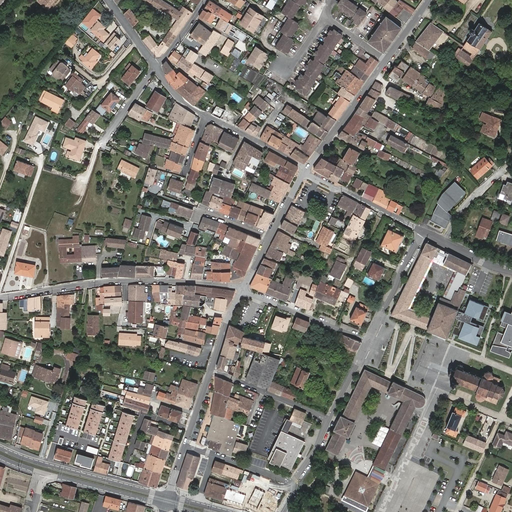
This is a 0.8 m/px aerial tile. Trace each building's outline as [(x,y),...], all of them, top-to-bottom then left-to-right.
[(39,0),(39,2),(48,9),(55,0),(39,0)] [(178,19),(186,8),(181,5),(178,9),(162,0),(145,0),(178,19)] [(272,9),(277,0),(269,0),(266,6),(272,9)] [(289,0),(285,7),(296,14),(300,8),(298,7),(299,5),(292,0),(291,0),(289,0)] [(343,10),(344,11),(351,2),(347,0),(340,0),(337,4),(341,7),(340,8),(343,10)] [(376,0),(378,1),(384,6),(384,7),(388,10),(396,1),(394,0),(376,0)] [(400,0),(396,0),(396,1),(388,10),(396,17),(404,8),(413,14),(416,10),(400,0)] [(222,18),(230,23),(231,22),(229,20),(232,15),(210,1),(204,10),(207,12),(208,12),(216,15),(222,18)] [(351,2),(344,11),(346,13),(349,15),(350,14),(353,16),(358,9),(356,8),(357,7),(351,2)] [(293,18),(296,14),(285,7),(281,13),(289,18),(291,19),(292,17),(293,18)] [(358,24),(366,13),(359,7),(358,9),(353,16),(352,17),(355,19),(354,21),(357,23),(358,24)] [(130,8),(124,14),(129,20),(136,15),(130,8)] [(185,24),(193,13),(186,8),(178,19),(185,24)] [(249,27),(248,28),(254,32),(263,16),(251,8),(248,13),(249,14),(244,23),(249,27)] [(207,12),(204,10),(200,17),(211,23),(216,15),(208,12),(207,12)] [(136,15),(129,20),(134,27),(141,22),(136,15)] [(383,24),(382,23),(373,36),(374,36),(369,43),(382,52),(388,45),(395,36),(394,36),(400,27),(388,17),(383,24)] [(230,31),(233,25),(230,23),(222,18),(216,27),(228,33),(230,31)] [(289,18),(284,25),(295,33),(297,30),(298,27),(297,27),(298,24),(291,19),(289,18)] [(177,36),(185,24),(178,19),(170,31),(177,36)] [(104,30),(105,27),(99,22),(92,30),(104,41),(109,35),(104,30)] [(199,23),(191,35),(203,45),(199,51),(206,56),(221,35),(214,30),(212,32),(199,23)] [(415,43),(428,51),(443,32),(430,23),(415,43)] [(469,66),(492,31),(479,23),(474,29),(472,28),(469,29),(469,33),(471,34),(462,47),(472,54),(470,56),(460,50),(458,54),(453,51),(451,53),(450,52),(449,53),(469,66)] [(280,32),(284,35),(290,39),(291,36),(292,37),(295,33),(284,25),(280,32)] [(396,37),(402,29),(400,27),(394,36),(395,36),(396,37)] [(337,43),(341,36),(342,36),(334,30),(332,32),(331,31),(329,34),(327,36),(337,43)] [(169,46),(177,36),(170,31),(163,40),(169,46)] [(119,36),(114,32),(105,43),(108,45),(107,46),(113,51),(121,40),(117,37),(119,36)] [(150,35),(144,40),(151,50),(158,45),(150,35)] [(280,42),(290,49),(293,44),(292,43),(293,41),(290,39),(284,35),(280,42)] [(331,50),(337,43),(327,36),(326,37),(324,41),(325,42),(323,44),(331,50)] [(73,42),(69,38),(65,43),(71,47),(74,42),(73,42)] [(165,52),(169,46),(163,40),(159,47),(158,45),(151,50),(157,56),(161,56),(163,53),(165,52)] [(233,43),(228,40),(222,52),(228,55),(229,53),(228,52),(233,43)] [(287,54),(288,51),(290,49),(280,42),(275,49),(284,55),(285,53),(287,54)] [(426,58),(430,52),(428,51),(415,43),(415,42),(412,48),(426,58)] [(332,50),(331,50),(323,44),(322,46),(321,46),(319,48),(318,50),(327,57),(332,50)] [(257,46),(252,53),(264,60),(265,59),(267,56),(266,55),(267,52),(257,46)] [(92,49),(85,58),(82,62),(92,69),(97,62),(96,61),(100,55),(92,49)] [(185,58),(193,63),(195,59),(198,55),(190,50),(185,58)] [(322,63),(327,57),(318,50),(317,52),(314,55),(316,56),(314,58),(315,58),(322,63)] [(183,56),(174,51),(168,58),(177,64),(183,56)] [(264,60),(252,53),(248,60),(258,66),(260,64),(261,65),(263,62),(264,60)] [(189,70),(194,63),(193,63),(185,58),(184,57),(183,56),(177,64),(188,72),(189,70)] [(369,75),(379,62),(372,57),(369,60),(367,63),(360,58),(355,66),(369,75)] [(325,65),(322,63),(315,58),(313,61),(312,61),(310,64),(308,65),(319,73),(325,65)] [(67,68),(62,64),(61,64),(57,61),(56,62),(50,69),(51,71),(53,73),(53,76),(57,79),(60,78),(63,80),(64,80),(70,72),(70,71),(67,68)] [(166,74),(173,69),(169,64),(166,61),(163,65),(166,74)] [(397,68),(403,72),(408,66),(401,61),(397,68)] [(195,74),(200,67),(194,63),(189,70),(195,74)] [(133,66),(129,71),(123,78),(130,84),(139,73),(137,71),(138,69),(133,65),(133,66)] [(314,80),(319,73),(308,65),(308,66),(305,69),(307,70),(304,73),(305,74),(314,80)] [(355,95),(364,82),(351,72),(347,70),(341,65),(337,71),(343,75),(338,82),(354,94),(355,95)] [(364,82),(369,75),(355,66),(351,72),(364,82)] [(403,72),(397,68),(395,66),(389,75),(397,81),(403,72)] [(209,83),(214,76),(200,67),(195,74),(206,81),(209,83)] [(257,86),(263,75),(247,67),(242,78),(257,86)] [(176,89),(190,79),(180,71),(177,73),(173,69),(166,74),(167,77),(171,84),(176,89)] [(402,79),(412,86),(420,75),(410,69),(402,79)] [(300,79),(299,80),(310,88),(315,81),(314,80),(305,74),(303,77),(302,76),(300,79)] [(420,75),(412,86),(426,96),(433,86),(429,84),(428,86),(424,83),(426,80),(422,77),(423,76),(420,74),(420,75)] [(74,92),(76,90),(81,83),(84,79),(78,75),(76,78),(74,76),(66,86),(74,92)] [(198,86),(190,79),(176,89),(187,98),(192,93),(198,86)] [(298,85),(296,88),(305,95),(310,88),(299,80),(298,81),(296,84),(298,85)] [(382,85),(375,81),(367,95),(375,99),(380,93),(378,91),(382,85)] [(338,82),(333,90),(341,96),(349,101),(354,94),(338,82)] [(81,83),(76,90),(81,94),(86,87),(81,83)] [(148,97),(151,99),(158,87),(155,85),(148,97)] [(429,98),(426,103),(439,110),(449,91),(439,85),(437,89),(433,86),(426,96),(429,98)] [(206,91),(199,86),(198,86),(192,93),(199,100),(200,98),(206,91)] [(386,93),(398,99),(402,92),(391,86),(386,93)] [(42,101),(54,107),(61,111),(66,102),(47,92),(42,101)] [(108,110),(110,112),(121,99),(112,92),(101,105),(106,108),(108,110)] [(156,92),(147,107),(157,112),(166,98),(156,92)] [(398,99),(410,105),(414,98),(402,92),(398,99)] [(192,93),(187,98),(194,105),(199,100),(192,93)] [(367,111),(368,110),(375,99),(367,95),(359,107),(356,112),(364,117),(366,113),(367,111)] [(349,101),(341,96),(328,114),(329,114),(337,120),(350,102),(349,101)] [(259,97),(254,104),(255,105),(262,110),(268,103),(259,97)] [(136,103),(129,114),(140,120),(141,118),(147,121),(153,113),(136,103)] [(180,123),(190,128),(195,114),(177,103),(169,118),(178,122),(180,123)] [(101,104),(96,111),(101,114),(106,108),(101,105),(101,104)] [(216,107),(212,113),(221,118),(226,109),(217,105),(216,107)] [(255,105),(250,112),(257,117),(262,110),(255,105)] [(283,111),(301,123),(305,116),(287,105),(283,111)] [(82,132),(90,122),(93,124),(101,114),(96,111),(93,109),(77,130),(82,132)] [(387,118),(372,109),(370,112),(368,110),(367,111),(366,113),(372,116),(371,117),(377,121),(383,124),(387,118)] [(337,120),(329,114),(327,116),(319,111),(318,114),(313,121),(328,131),(337,120)] [(257,136),(261,127),(259,126),(254,121),(257,117),(250,112),(246,118),(239,126),(257,136)] [(373,129),(377,121),(371,117),(372,116),(366,113),(364,117),(356,112),(349,121),(356,125),(357,122),(362,125),(363,123),(373,129)] [(501,120),(486,114),(482,112),(479,120),(487,123),(486,125),(483,124),(481,130),(494,136),(501,120)] [(305,116),(301,123),(323,138),(328,131),(313,121),(305,116)] [(6,117),(0,125),(4,128),(10,121),(6,117)] [(49,123),(36,117),(25,141),(33,145),(35,141),(32,139),(34,136),(36,135),(39,129),(45,132),(49,123)] [(396,123),(392,120),(387,118),(383,124),(392,129),(396,123)] [(70,119),(65,125),(72,129),(77,122),(70,119)] [(357,132),(362,125),(357,122),(356,125),(349,121),(343,130),(350,133),(354,136),(357,132)] [(176,135),(191,141),(195,131),(190,128),(180,123),(176,135)] [(208,126),(205,134),(213,138),(215,135),(220,137),(222,132),(217,129),(216,132),(211,128),(213,126),(210,124),(208,126)] [(268,126),(261,138),(284,151),(287,145),(282,141),(285,136),(268,126)] [(350,133),(343,130),(338,136),(346,140),(350,133)] [(224,132),(219,145),(233,152),(239,139),(224,132)] [(360,133),(357,132),(354,136),(350,133),(346,140),(358,146),(362,140),(357,138),(360,133)] [(140,141),(171,149),(173,141),(170,140),(142,133),(140,141)] [(364,149),(367,143),(365,142),(367,137),(360,133),(357,138),(362,140),(358,146),(364,149)] [(213,138),(205,134),(202,142),(210,146),(212,141),(218,143),(220,137),(215,135),(213,138)] [(301,151),(309,156),(321,140),(312,134),(304,145),(301,143),(300,146),(297,145),(296,148),(301,151)] [(189,147),(191,141),(176,135),(174,138),(173,141),(189,147)] [(408,144),(391,135),(387,143),(403,152),(408,144)] [(287,145),(284,151),(305,163),(309,156),(301,151),(296,148),(294,147),(290,143),(292,140),(285,136),(282,141),(287,145)] [(76,142),(67,139),(64,147),(73,150),(72,153),(73,154),(72,158),(80,161),(84,152),(82,152),(83,149),(85,149),(87,142),(79,139),(78,143),(76,142)] [(173,141),(171,149),(173,149),(170,160),(168,159),(165,171),(179,174),(189,147),(173,141)] [(210,146),(202,142),(195,157),(205,161),(210,146)] [(263,153),(244,142),(242,147),(233,164),(245,169),(251,157),(260,160),(263,153)] [(382,144),(377,142),(376,142),(373,147),(379,150),(382,144)] [(152,146),(139,143),(135,154),(147,159),(152,146)] [(356,150),(349,147),(342,159),(341,158),(337,166),(344,170),(345,167),(347,168),(350,163),(356,166),(363,154),(356,150)] [(379,150),(377,155),(387,161),(390,154),(379,150)] [(297,166),(270,152),(265,161),(275,167),(275,168),(280,170),(293,176),(298,168),(297,166)] [(205,161),(195,157),(192,169),(200,172),(205,161)] [(337,166),(341,158),(338,157),(334,164),(322,158),(314,169),(329,177),(331,173),(332,173),(337,166)] [(486,160),(484,158),(471,170),(477,177),(491,165),(493,162),(489,158),(486,160)] [(139,169),(121,160),(117,168),(121,170),(120,172),(134,179),(139,169)] [(14,171),(32,177),(35,167),(18,161),(14,171)] [(356,166),(350,163),(347,168),(345,167),(344,170),(352,174),(356,166)] [(352,174),(344,170),(337,166),(332,173),(331,173),(329,177),(337,182),(341,175),(342,176),(341,179),(348,182),(352,174)] [(149,168),(145,181),(153,184),(157,170),(149,168)] [(437,168),(434,174),(441,177),(444,171),(437,168)] [(193,191),(200,172),(192,169),(188,181),(188,182),(186,188),(193,191)] [(289,183),(293,176),(280,170),(276,177),(289,183)] [(212,181),(209,191),(232,197),(235,184),(214,177),(213,178),(212,178),(211,180),(212,181)] [(270,177),(269,178),(273,181),(269,188),(268,188),(267,189),(272,191),(269,198),(280,202),(289,183),(276,177),(275,179),(270,177)] [(369,190),(372,186),(356,178),(352,185),(359,189),(360,187),(365,190),(366,188),(369,190)] [(181,194),(184,183),(171,180),(168,190),(181,194)] [(454,181),(449,186),(459,197),(465,192),(454,181)] [(504,183),(499,197),(508,200),(511,201),(511,200),(511,182),(507,181),(506,184),(504,183)] [(267,189),(253,183),(251,189),(256,192),(269,198),(272,191),(267,189)] [(386,193),(372,186),(369,190),(366,188),(365,190),(362,196),(393,212),(395,207),(397,203),(384,197),(386,193)] [(435,213),(431,220),(443,227),(447,219),(445,218),(448,212),(446,211),(450,206),(449,205),(452,202),(454,203),(459,197),(449,186),(443,192),(444,193),(441,196),(441,197),(437,202),(438,203),(433,212),(435,213)] [(215,194),(207,191),(202,203),(210,206),(215,194)] [(223,202),(225,197),(215,194),(210,206),(220,210),(223,202)] [(352,213),(357,202),(343,194),(337,205),(352,213)] [(237,206),(239,200),(225,197),(223,202),(232,206),(229,214),(238,218),(243,208),(237,206)] [(265,210),(243,202),(239,200),(237,206),(243,208),(259,215),(255,225),(266,229),(274,214),(265,210)] [(172,202),(170,207),(176,209),(175,212),(190,217),(192,210),(172,202)] [(232,206),(223,202),(220,210),(229,214),(232,206)] [(370,209),(357,202),(352,213),(353,214),(344,232),(347,234),(346,236),(354,240),(370,209)] [(284,219),(297,226),(305,211),(292,204),(284,219)] [(259,215),(243,208),(238,218),(255,225),(259,215)] [(491,219),(498,221),(501,213),(494,210),(491,219)] [(136,227),(133,236),(143,239),(146,230),(148,231),(152,219),(151,217),(143,214),(139,228),(136,227)] [(220,233),(225,236),(229,227),(221,223),(204,217),(199,229),(205,232),(206,228),(214,231),(220,233)] [(133,221),(126,218),(123,227),(131,229),(133,221)] [(486,237),(492,221),(483,218),(476,236),(482,239),(484,236),(486,237)] [(280,226),(293,232),(294,233),(297,226),(284,219),(280,226)] [(311,230),(315,232),(320,221),(316,219),(311,230)] [(9,225),(18,229),(20,223),(11,220),(9,225)] [(184,226),(164,220),(163,224),(162,227),(162,229),(161,231),(181,236),(184,226)] [(225,236),(224,240),(223,241),(228,243),(228,244),(237,248),(241,239),(245,241),(248,234),(229,227),(225,236)] [(321,234),(320,235),(329,240),(333,232),(325,227),(321,234)] [(3,229),(0,239),(0,253),(3,255),(11,232),(3,229)] [(382,247),(383,246),(396,252),(404,236),(388,229),(380,246),(382,247)] [(283,251),(287,253),(292,245),(288,243),(291,237),(278,230),(270,245),(283,251)] [(501,239),(511,242),(511,234),(499,230),(496,240),(500,241),(501,239)] [(188,243),(196,245),(199,234),(192,232),(188,243)] [(245,241),(258,245),(261,239),(248,234),(245,241)] [(82,261),(81,247),(79,247),(78,235),(74,235),(74,237),(66,238),(66,237),(59,238),(60,262),(82,261)] [(329,240),(320,235),(318,241),(323,244),(321,249),(330,253),(332,248),(326,245),(329,240)] [(108,246),(125,248),(126,240),(109,238),(108,246)] [(236,260),(233,266),(235,266),(236,267),(246,271),(258,245),(245,241),(241,239),(237,248),(228,245),(223,254),(236,260)] [(433,255),(437,247),(427,242),(391,315),(410,322),(414,311),(408,309),(433,255)] [(183,244),(180,253),(186,254),(188,245),(183,244)] [(188,245),(186,254),(195,256),(197,246),(188,245)] [(268,250),(266,254),(272,257),(279,260),(283,251),(270,245),(268,250)] [(96,246),(81,247),(82,261),(96,260),(96,246)] [(193,263),(190,279),(202,280),(205,266),(203,265),(206,252),(207,248),(197,246),(195,256),(196,256),(195,264),(193,263)] [(354,266),(361,270),(370,251),(363,248),(354,266)] [(166,250),(165,258),(176,260),(178,253),(166,250)] [(471,263),(448,252),(448,253),(444,261),(443,263),(466,274),(471,263)] [(344,261),(338,257),(329,274),(339,279),(346,265),(343,264),(344,261)] [(264,258),(257,272),(268,277),(271,269),(274,270),(275,268),(274,267),(276,263),(271,260),(264,258)] [(167,260),(166,266),(176,268),(175,275),(175,278),(180,278),(182,276),(184,264),(178,263),(177,262),(167,260)] [(23,273),(23,275),(33,277),(35,266),(17,262),(16,272),(23,273)] [(367,275),(378,280),(384,267),(373,262),(367,275)] [(208,274),(207,280),(214,280),(230,281),(230,272),(229,271),(229,263),(222,263),(222,266),(212,264),(211,271),(209,271),(209,274),(208,274)] [(136,266),(121,265),(120,267),(118,276),(136,277),(136,266)] [(136,266),(136,277),(153,277),(153,266),(136,265),(136,266)] [(176,268),(166,266),(165,271),(167,271),(167,274),(175,275),(176,268)] [(236,273),(242,276),(243,276),(246,271),(236,267),(235,266),(234,269),(235,269),(234,270),(237,271),(236,273)] [(120,267),(101,268),(102,277),(118,276),(120,267)] [(266,293),(271,280),(272,279),(268,277),(257,272),(250,286),(266,293)] [(294,279),(289,277),(286,276),(282,284),(271,280),(266,293),(286,301),(291,288),(292,283),(294,281),(294,280),(294,279)] [(348,278),(344,285),(350,288),(354,281),(348,278)] [(340,293),(347,297),(349,293),(340,290),(320,281),(318,285),(314,296),(335,305),(340,293)] [(309,294),(314,296),(318,285),(313,284),(309,294)] [(107,286),(103,287),(104,292),(101,293),(101,298),(101,302),(105,302),(105,298),(122,297),(121,285),(107,286)] [(130,285),(129,301),(143,301),(144,285),(130,285)] [(169,304),(182,304),(184,294),(194,295),(195,286),(196,285),(176,285),(175,293),(175,296),(169,296),(168,292),(168,285),(159,285),(159,294),(160,298),(168,298),(169,304)] [(205,302),(205,303),(209,308),(213,308),(215,298),(211,297),(212,288),(195,286),(194,295),(206,297),(205,302)] [(227,299),(232,300),(232,299),(235,291),(227,290),(212,288),(211,297),(215,298),(216,298),(227,299)] [(455,292),(451,302),(440,298),(432,319),(428,331),(427,332),(447,340),(448,338),(455,318),(457,319),(456,320),(461,321),(461,322),(458,321),(456,326),(459,327),(459,328),(455,327),(452,334),(453,334),(452,338),(453,338),(454,339),(456,335),(459,336),(458,338),(477,346),(484,328),(470,323),(473,317),(484,321),(489,307),(469,300),(466,308),(464,307),(461,313),(459,312),(457,317),(456,316),(466,291),(460,289),(458,293),(455,292)] [(300,290),(294,306),(309,311),(314,300),(305,296),(306,292),(300,290)] [(184,294),(182,304),(201,306),(205,303),(205,302),(206,297),(194,295),(184,294)] [(57,296),(57,304),(70,304),(71,295),(57,296)] [(40,296),(19,300),(19,307),(24,307),(24,310),(32,310),(32,308),(40,308),(40,296)] [(105,302),(105,304),(110,304),(113,304),(113,305),(122,305),(122,297),(105,298),(105,302)] [(227,299),(216,298),(214,308),(225,310),(227,299)] [(142,322),(143,303),(143,301),(129,301),(129,321),(142,322)] [(357,306),(350,319),(361,324),(368,311),(367,311),(369,307),(360,303),(357,306)] [(57,304),(57,321),(66,321),(67,317),(69,317),(70,304),(57,304)] [(180,318),(179,319),(187,320),(185,327),(197,329),(199,323),(206,325),(208,319),(201,318),(188,316),(189,314),(191,307),(183,306),(180,318)] [(511,312),(507,310),(503,320),(501,319),(499,324),(506,326),(503,333),(497,330),(489,349),(508,357),(511,348),(506,345),(507,344),(511,345),(511,312)] [(414,311),(410,322),(413,324),(415,324),(428,331),(432,319),(414,311)] [(88,333),(98,333),(98,315),(88,315),(88,333)] [(285,317),(284,319),(277,316),(273,327),(281,329),(285,330),(289,318),(285,317)] [(37,327),(37,336),(49,336),(49,317),(36,317),(36,320),(35,320),(35,327),(37,327)] [(69,317),(67,317),(66,321),(57,321),(57,326),(62,326),(62,328),(69,328),(69,322),(71,322),(71,317),(69,317)] [(206,331),(217,333),(221,318),(214,317),(212,326),(207,325),(206,331)] [(297,317),(293,326),(301,329),(300,333),(304,334),(309,322),(297,317)] [(179,319),(177,326),(179,326),(178,332),(182,333),(184,334),(185,329),(185,327),(187,320),(179,319)] [(160,326),(161,324),(155,323),(153,334),(156,335),(157,329),(154,328),(155,325),(160,326)] [(156,335),(166,336),(168,325),(161,324),(160,326),(155,325),(154,328),(157,329),(156,335)] [(234,343),(239,344),(245,332),(230,325),(226,338),(231,340),(229,344),(233,345),(234,343)] [(183,337),(183,339),(195,342),(195,331),(185,329),(184,334),(183,337)] [(195,331),(195,342),(203,344),(205,333),(195,331)] [(241,346),(262,351),(264,341),(245,336),(246,332),(245,332),(239,344),(240,344),(239,345),(241,346)] [(136,334),(120,333),(119,343),(135,344),(139,344),(140,336),(136,335),(136,334)] [(361,341),(343,334),(338,344),(356,352),(361,341)] [(239,353),(240,348),(241,347),(233,345),(229,344),(231,340),(226,338),(221,354),(237,359),(239,353)] [(5,348),(3,348),(2,354),(14,357),(18,342),(6,339),(5,343),(6,344),(5,348)] [(167,342),(166,346),(167,347),(194,354),(197,346),(179,341),(178,342),(169,340),(167,342)] [(264,341),(262,351),(268,352),(271,343),(264,341)] [(237,359),(237,360),(244,362),(247,350),(240,348),(239,353),(237,359)] [(70,358),(77,360),(79,354),(72,352),(70,358)] [(246,380),(268,389),(271,381),(278,363),(279,360),(257,352),(246,380)] [(233,375),(235,366),(237,360),(237,359),(221,354),(217,368),(224,371),(226,365),(226,363),(229,364),(229,365),(227,372),(233,375)] [(0,377),(13,381),(16,371),(8,369),(9,366),(1,364),(0,368),(2,368),(0,373),(0,377)] [(477,389),(476,390),(477,391),(476,394),(478,398),(481,400),(485,398),(496,403),(499,397),(502,396),(503,393),(504,391),(502,387),(497,385),(500,379),(493,376),(492,373),(488,371),(485,373),(483,376),(482,375),(481,377),(465,371),(463,370),(463,368),(463,365),(461,364),(459,366),(458,368),(456,368),(455,371),(451,369),(449,374),(453,376),(451,379),(452,380),(450,385),(453,386),(456,387),(458,382),(477,389)] [(48,380),(48,381),(56,384),(61,369),(54,367),(53,370),(39,366),(35,377),(41,379),(42,378),(48,380)] [(233,375),(239,377),(242,368),(235,366),(233,375)] [(310,371),(297,366),(291,382),(302,387),(310,371)] [(335,430),(326,449),(337,454),(346,436),(347,434),(349,435),(354,424),(352,423),(353,421),(371,384),(376,374),(375,374),(365,369),(342,415),(341,415),(333,430),(335,430)] [(153,380),(154,373),(145,371),(143,378),(153,380)] [(387,379),(376,374),(371,384),(387,392),(392,382),(389,380),(387,379)] [(229,396),(232,384),(215,377),(215,391),(212,404),(226,407),(229,396)] [(172,390),(192,398),(197,384),(183,379),(179,388),(178,390),(175,388),(175,386),(170,385),(170,387),(164,385),(164,387),(172,390)] [(268,389),(294,401),(298,392),(271,381),(268,389)] [(404,400),(377,457),(367,477),(367,479),(357,474),(352,484),(350,483),(342,500),(357,507),(366,511),(380,482),(370,478),(374,470),(376,466),(384,470),(412,414),(415,407),(418,408),(420,408),(423,407),(424,405),(425,403),(426,401),(425,398),(423,396),(404,387),(392,382),(387,392),(404,400)] [(104,398),(105,393),(106,389),(106,386),(103,385),(101,392),(98,392),(97,396),(104,398)] [(151,390),(145,389),(138,387),(137,392),(150,396),(152,390),(151,390)] [(151,396),(150,396),(137,392),(124,389),(123,393),(126,394),(123,405),(147,412),(150,404),(149,404),(149,401),(151,396)] [(188,409),(192,398),(172,390),(172,393),(171,396),(181,399),(179,405),(188,409)] [(166,394),(159,391),(157,398),(179,405),(181,399),(171,396),(166,394)] [(233,409),(247,415),(252,401),(235,394),(233,397),(229,396),(226,407),(227,407),(233,409)] [(85,400),(72,396),(63,425),(76,429),(85,400)] [(104,404),(91,400),(82,429),(95,433),(104,404)] [(225,418),(230,420),(233,409),(227,407),(226,407),(212,404),(211,413),(214,414),(225,417),(225,418)] [(0,437),(11,440),(17,415),(10,413),(10,415),(8,414),(8,415),(6,415),(6,412),(8,412),(9,408),(7,407),(7,406),(5,405),(5,407),(4,406),(2,411),(0,410),(0,437)] [(182,412),(161,405),(159,410),(158,415),(179,422),(182,412)] [(458,430),(456,429),(461,415),(464,416),(466,410),(456,406),(454,411),(453,411),(446,426),(447,427),(445,432),(455,436),(458,430)] [(303,420),(306,413),(295,409),(292,415),(290,420),(293,421),(301,424),(303,420)] [(134,415),(121,411),(108,458),(121,461),(134,415)] [(207,436),(206,438),(210,440),(209,446),(220,450),(219,451),(231,455),(240,423),(230,420),(225,418),(225,417),(214,414),(207,436)] [(151,434),(172,440),(173,436),(158,431),(159,428),(150,425),(151,421),(145,419),(141,430),(148,433),(151,434)] [(293,421),(290,420),(287,419),(281,430),(287,433),(293,421)] [(17,435),(15,441),(25,444),(26,443),(29,444),(29,445),(33,446),(32,447),(37,449),(42,434),(38,432),(34,430),(30,428),(30,429),(25,427),(22,436),(17,435)] [(287,433),(281,430),(268,457),(271,459),(270,461),(274,463),(279,466),(281,464),(291,468),(297,456),(298,455),(300,456),(301,455),(301,454),(299,453),(304,441),(287,433)] [(503,440),(511,444),(511,433),(507,431),(505,435),(498,431),(493,443),(501,446),(503,440)] [(145,442),(151,444),(169,450),(172,440),(151,434),(149,440),(146,439),(145,439),(144,442),(145,442)] [(463,443),(473,447),(477,439),(467,434),(463,441),(463,443)] [(477,439),(473,447),(482,451),(486,442),(477,439)] [(143,449),(144,445),(145,442),(144,442),(137,440),(135,446),(143,449)] [(233,451),(244,455),(248,445),(236,441),(233,451)] [(151,444),(148,454),(165,460),(169,450),(151,444)] [(70,461),(73,449),(69,447),(68,451),(58,448),(55,457),(70,461)] [(189,489),(200,457),(187,453),(176,485),(189,489)] [(80,465),(85,466),(86,463),(77,460),(79,455),(77,454),(75,462),(81,463),(80,465)] [(148,454),(143,468),(161,473),(165,460),(148,454)] [(91,468),(94,459),(79,455),(77,460),(86,463),(85,466),(91,468)] [(101,462),(102,457),(100,456),(98,456),(94,470),(106,473),(108,464),(101,462)] [(241,473),(243,470),(215,460),(212,470),(237,479),(240,472),(241,473)] [(203,475),(206,463),(200,461),(197,474),(203,475)] [(492,481),(501,485),(508,469),(499,465),(492,481)] [(161,473),(143,468),(139,482),(157,487),(161,473)] [(370,478),(380,482),(383,475),(374,470),(370,478)] [(367,479),(367,477),(356,471),(350,483),(352,484),(357,474),(367,479)] [(7,486),(29,489),(30,475),(9,472),(7,486)] [(209,478),(204,494),(223,500),(229,484),(225,483),(224,485),(214,482),(215,479),(209,478)] [(487,484),(479,481),(476,488),(484,491),(484,490),(488,492),(490,487),(486,486),(487,484)] [(73,498),(77,487),(63,484),(62,487),(63,487),(66,488),(64,492),(62,492),(61,492),(60,494),(73,498)] [(497,494),(497,493),(489,510),(494,511),(499,511),(506,498),(505,497),(507,494),(499,491),(497,494)] [(119,508),(122,499),(106,494),(103,504),(119,508)] [(79,511),(86,511),(89,503),(82,501),(79,511)] [(143,511),(145,506),(129,502),(125,511),(143,511)]
